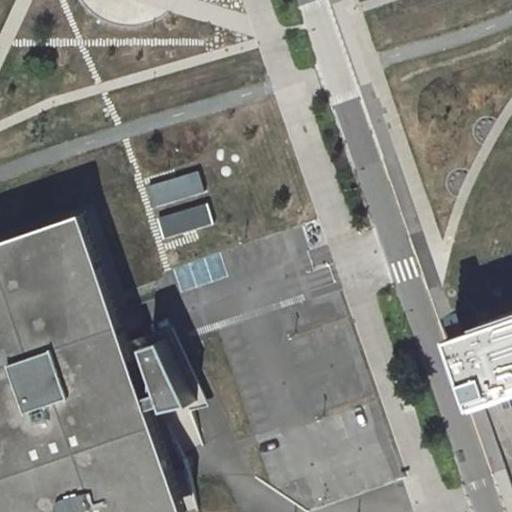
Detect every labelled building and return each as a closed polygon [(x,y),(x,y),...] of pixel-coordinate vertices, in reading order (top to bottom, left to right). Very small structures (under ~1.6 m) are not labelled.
[(157,206),(205,192),(199,171),(151,185),(157,206)] [(166,236),(216,221),(209,201),(160,217),(166,236)] [(107,316),(79,234),(76,235),(22,254),(20,254),(5,260),(0,261),(0,443),(2,450),(0,450),(0,476),(10,473),(14,484),(4,487),(12,511),(119,511),(139,505),(169,495),(160,468),(147,432),(143,420),(139,409),(138,405),(136,400),(129,378),(134,376),(129,361),(124,363),(122,355),(126,354),(112,314),(107,316)] [(511,316),(460,335),(491,423),(511,416),(511,415),(509,407),(511,405),(511,316)] [(204,405),(172,333),(141,344),(157,392),(136,400),(139,409),(158,403),(161,411),(188,404),(190,408),(204,405)]
